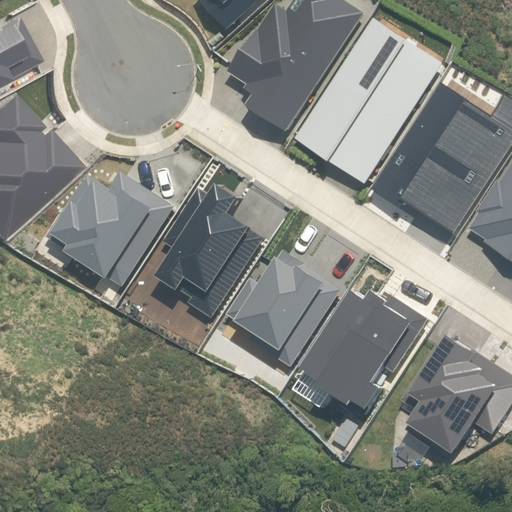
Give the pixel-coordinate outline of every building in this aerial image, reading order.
[(206,0),(231,27),(261,0),(206,0)] [(376,14),(299,133),(368,180),(446,59),(376,14)] [(0,79),(37,60),(14,15),(0,22),(0,79)] [(0,235),(0,236),(81,161),(44,124),(38,129),(35,127),(41,122),(11,89),(0,98),(0,235)] [(177,202),(122,167),(111,184),(89,170),(50,232),(125,283),(177,202)] [(511,257),(511,167),(503,181),(500,179),(479,211),(481,213),(472,228),(488,239),(487,241),(511,257)] [(190,298),(215,313),(266,236),(253,228),(256,223),(235,209),(245,193),(222,179),(214,192),(200,184),(167,237),(179,245),(162,270),(194,292),(190,298)] [(372,294),(359,286),(308,361),(327,374),(324,378),(356,400),(359,395),(372,404),(387,381),(379,376),(419,316),(391,298),(393,295),(377,286),(372,294)] [(511,406),(511,372),(453,334),(414,392),(425,400),(411,421),(458,452),(478,422),(495,433),(511,406)]
